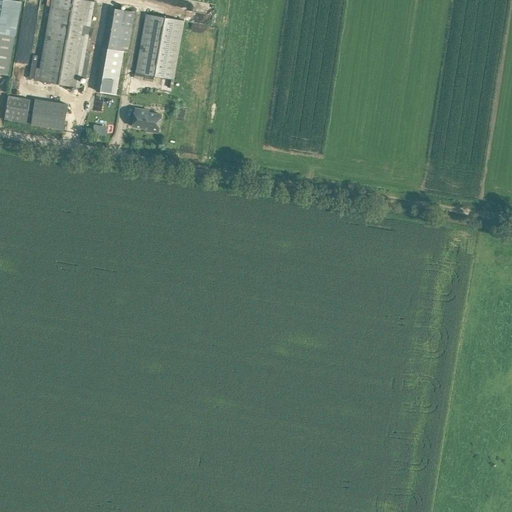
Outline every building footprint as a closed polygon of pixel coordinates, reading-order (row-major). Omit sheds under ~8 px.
[(34,66),(41,67),(41,68),(37,68),(35,80),(82,88),(82,83),(80,83),(81,77),(86,77),(90,52),(85,51),(94,1),(85,0),(52,0),(44,53),(37,52),(34,66)] [(135,12),(108,7),(98,66),(101,66),(96,91),(116,94),(123,52),(128,52),(135,12)] [(184,20),(145,14),(135,73),(174,79),(182,28),(184,20)] [(0,73),(8,75),(15,37),(0,33),(0,73)] [(68,104),(52,102),(48,127),(53,127),(64,129),(68,104)] [(159,132),(162,115),(149,113),(150,111),(135,108),(134,118),(132,119),(131,123),(132,125),(133,125),(132,126),(147,129),(147,130),(148,130),(147,131),(159,132)]
